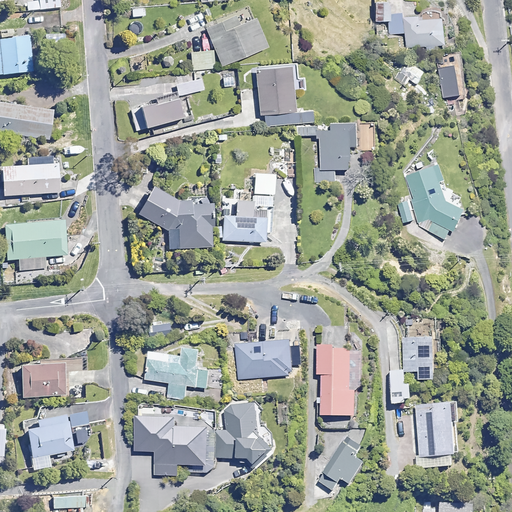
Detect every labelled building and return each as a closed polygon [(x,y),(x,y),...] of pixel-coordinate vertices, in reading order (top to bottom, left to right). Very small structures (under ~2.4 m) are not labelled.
[(60,9),(59,0),(37,0),(38,2),(26,3),(27,12),(60,9)] [(243,14),(210,28),(225,64),(276,42),(264,16),(248,23),(243,14)] [(398,19),(399,44),(443,43),(443,18),(398,19)] [(0,75),(32,72),(29,39),(0,42),(0,75)] [(214,69),(212,52),(190,55),(192,72),(214,69)] [(293,70),(256,73),(260,116),(298,112),(293,70)] [(237,86),(236,76),(220,78),(221,88),(237,86)] [(203,91),(201,80),(177,85),(179,96),(203,91)] [(184,122),(179,103),(166,107),(142,113),(147,132),(184,122)] [(52,113),(0,105),(0,135),(49,142),(52,113)] [(313,123),(312,111),(301,112),(302,124),(313,123)] [(314,127),(296,127),(296,137),(314,137),(314,127)] [(352,127),(333,127),(333,135),(322,135),(322,169),(315,169),(315,183),(335,183),(335,173),(353,173),(352,127)] [(58,196),(57,166),(2,168),(3,198),(58,196)] [(404,177),(417,223),(445,239),(449,230),(454,233),(464,213),(447,205),(440,185),(444,183),(439,166),(404,177)] [(157,186),(142,209),(178,232),(178,247),(209,246),(208,201),(182,202),(157,186)] [(408,203),(396,204),(398,223),(411,221),(408,203)] [(264,217),(225,217),(225,239),(264,240),(264,217)] [(66,257),(64,224),(4,227),(6,261),(18,260),(19,271),(44,269),(44,258),(66,257)] [(413,324),(414,366),(448,365),(447,323),(413,324)] [(172,335),(170,324),(155,325),(156,337),(172,335)] [(302,341),(236,344),(238,376),(304,373),(302,341)] [(366,346),(331,344),(328,414),(364,415),(366,346)] [(155,356),(151,377),(202,385),(208,350),(189,347),(187,361),(155,356)] [(96,362),(79,362),(79,370),(96,370),(96,362)] [(61,367),(18,370),(21,400),(64,397),(61,367)] [(417,371),(395,371),(395,400),(417,400),(417,371)] [(462,404),(422,407),(425,455),(466,452),(462,404)] [(280,411),(233,407),(229,460),(276,464),(280,411)] [(34,429),(23,432),(29,461),(71,453),(64,417),(33,423),(34,429)] [(222,428),(169,424),(166,474),(192,476),(192,463),(219,465),(222,428)] [(363,449),(346,438),(318,482),(335,493),(342,482),(350,487),(364,466),(356,460),(363,449)] [(82,493),(50,495),(51,507),(82,505),(82,493)]
